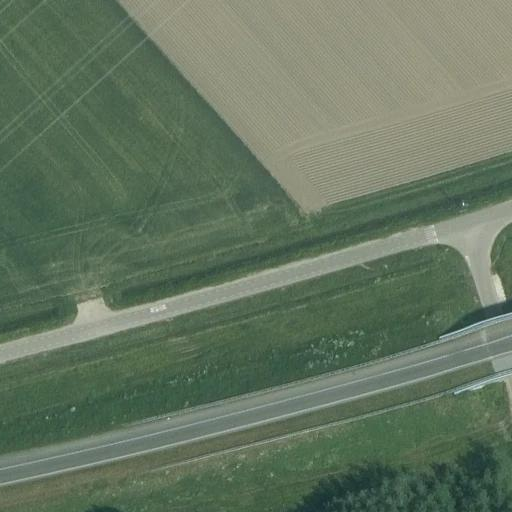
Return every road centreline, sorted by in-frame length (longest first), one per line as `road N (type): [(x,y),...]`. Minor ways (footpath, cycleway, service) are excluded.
road 1 (motorway): [(511,344),(0,474)]
road 2 (unclassified): [(466,224),(0,350)]
road 3 (unclassified): [(511,393),(466,224)]
